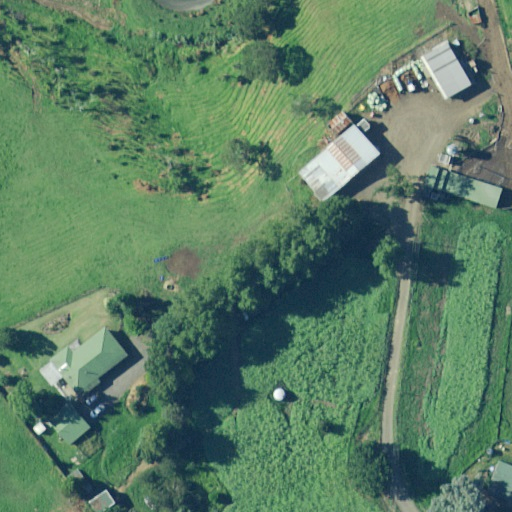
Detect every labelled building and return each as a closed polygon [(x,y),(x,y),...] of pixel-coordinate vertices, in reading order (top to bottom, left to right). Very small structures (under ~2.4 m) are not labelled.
[(473,83),(449,42),(423,57),(447,98),(473,83)] [(381,153),(345,110),(328,124),(340,138),(300,172),(325,201),(381,153)] [(502,188),(431,166),(425,184),(496,207),(502,188)] [(128,354),(108,327),(84,346),(78,338),(51,358),(80,396),(100,380),(98,377),(128,354)] [(67,414),(63,408),(49,419),(69,444),(89,427),(74,408),(67,414)] [(511,465),(499,461),(487,491),(511,500),(511,465)] [(108,488),(89,503),(96,511),(104,511),(118,500),(108,488)]
